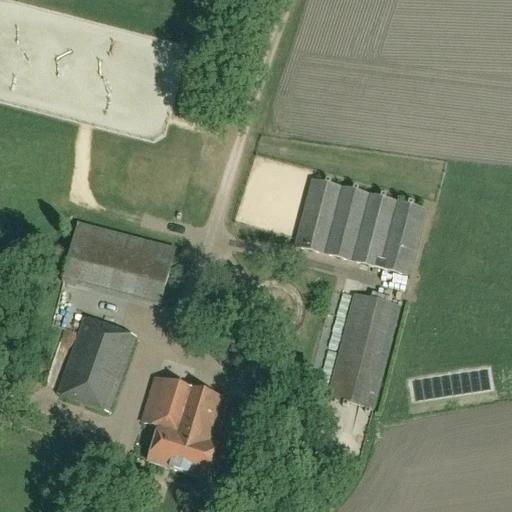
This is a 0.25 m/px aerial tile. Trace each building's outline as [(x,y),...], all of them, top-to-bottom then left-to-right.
[(408,280),(426,212),(310,183),(293,251),(408,280)] [(67,288),(150,308),(155,287),(72,268),(67,288)] [(373,414),(400,310),(353,298),(326,401),(373,414)] [(108,416),(135,341),(84,322),(57,397),(108,416)] [(216,474),(220,462),(213,460),(217,446),(216,446),(228,404),(155,381),(141,425),(159,430),(158,433),(155,433),(153,441),(155,443),(148,465),(206,483),(209,472),(216,474)]
